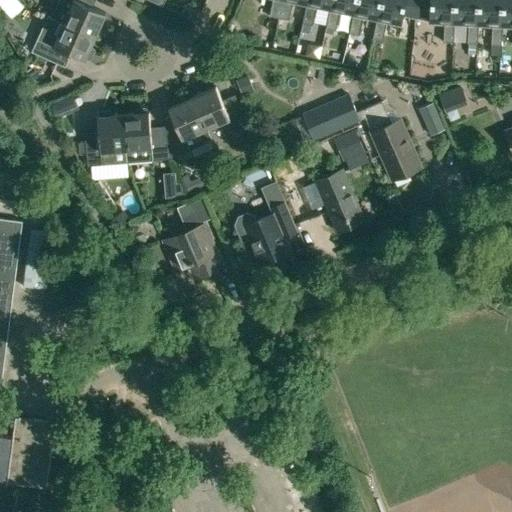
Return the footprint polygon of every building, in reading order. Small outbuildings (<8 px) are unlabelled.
[(58,0),(51,17),(63,22),(95,36),(106,13),(84,3),(85,0),(58,0)] [(272,0),(269,16),(279,18),(282,0),(272,0)] [(293,0),(306,3),(307,0),(282,0),(279,18),(289,20),(293,0)] [(316,5),(330,8),(331,0),(307,0),(306,3),(302,23),(312,25),(316,5)] [(340,10),(353,13),(356,0),(331,0),(330,8),(325,28),(335,30),(340,10)] [(363,15),(377,18),(380,0),(356,0),(353,13),(349,33),(359,35),(363,15)] [(403,15),(416,18),(418,0),(380,0),(377,18),(372,38),(383,40),(387,20),(401,23),(403,15)] [(418,0),(416,18),(430,20),(430,21),(444,21),(443,42),(453,42),(454,22),(455,0),(418,0)] [(455,0),(454,22),(468,23),(467,43),(477,44),(478,23),(479,0),(455,0)] [(479,0),(478,23),(492,24),(491,44),(501,45),(502,25),(503,0),(479,0)] [(511,0),(503,0),(502,25),(511,25),(511,0)] [(95,36),(63,22),(58,35),(42,27),(31,52),(57,64),(62,51),(84,61),(95,36)] [(236,79),(244,97),(255,92),(247,74),(236,79)] [(192,97),(206,129),(230,119),(216,87),(192,97)] [(314,140),(360,120),(365,118),(392,179),(421,167),(400,119),(391,123),(381,101),(357,112),(349,94),(303,114),(314,140)] [(171,159),(187,152),(188,152),(212,142),(206,129),(192,97),(181,102),(179,97),(166,103),(168,107),(184,143),(168,150),(171,159)] [(123,114),(126,149),(127,162),(171,159),(168,150),(165,137),(165,135),(151,136),(149,112),(123,114)] [(112,150),(126,149),(123,114),(97,117),(99,141),(85,142),(87,166),(114,164),(112,150)] [(244,117),(231,123),(234,131),(248,125),(244,117)] [(444,130),(438,117),(425,123),(430,136),(444,130)] [(335,138),(344,159),(345,159),(364,151),(355,129),(335,138)] [(364,220),(343,168),(315,180),(337,231),(364,220)] [(183,177),(178,179),(187,198),(203,190),(198,179),(187,184),(183,177)] [(262,188),(270,208),(273,214),(254,222),(253,217),(244,213),(238,216),(235,224),(242,242),(251,239),(261,263),(289,251),(283,237),(297,232),(284,202),(276,183),(262,188)] [(179,184),(175,184),(176,198),(184,198),(179,184)] [(188,230),(184,232),(163,241),(176,270),(189,265),(194,278),(224,266),(217,250),(214,252),(209,239),(212,237),(206,223),(201,225),(200,223),(213,218),(204,195),(178,207),(188,230)] [(23,221),(0,218),(0,384),(1,385),(23,221)] [(53,233),(31,230),(23,287),(45,290),(53,233)] [(0,481),(33,486),(46,488),(55,422),(16,417),(13,439),(0,437),(0,481)]
